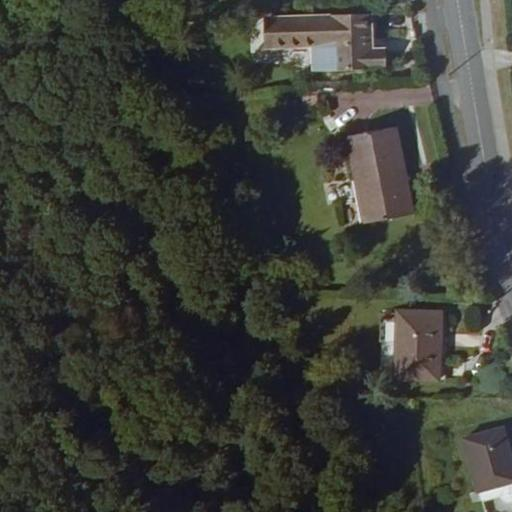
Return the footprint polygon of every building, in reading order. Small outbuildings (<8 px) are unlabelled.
[(326,37),(326,62),(341,62),(381,61),(381,5),(281,6),(281,38),(326,37)] [(432,105),(432,87),(393,88),(394,106),(432,105)] [(407,121),(358,128),(371,218),(421,210),(407,121)] [(278,305),(278,287),(262,287),(264,305),(278,305)] [(434,304),(395,304),(395,369),(439,370),(439,335),(434,335),(434,304)] [(478,485),(511,475),(511,453),(502,422),(463,433),(478,485)] [(511,475),(478,485),(481,493),(502,487),(505,490),(510,494),(511,494),(511,475)]
